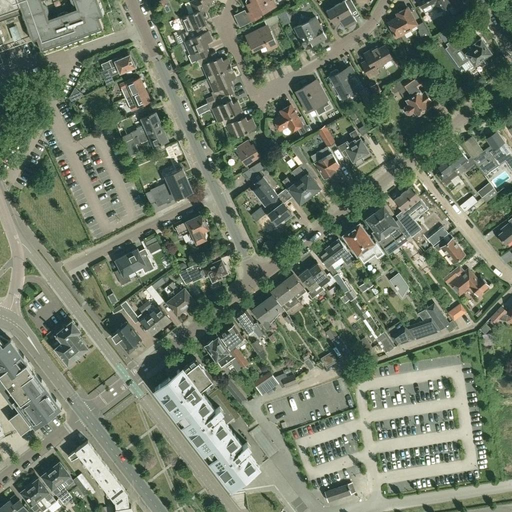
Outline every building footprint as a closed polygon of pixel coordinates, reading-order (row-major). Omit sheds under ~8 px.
[(0,0),(0,44),(4,43),(0,32),(0,21),(6,19),(6,22),(15,19),(14,16),(23,13),(32,40),(37,39),(41,50),(61,43),(62,45),(83,37),(83,35),(103,28),(99,17),(104,15),(98,0),(0,0)] [(193,0),(193,3),(207,9),(208,6),(215,3),(212,0),(193,0)] [(272,0),(271,0),(270,1),(269,0),(248,0),(247,4),(250,11),(244,14),(248,22),(261,16),(259,13),(276,6),(272,0)] [(357,22),(351,12),(356,9),(351,0),(346,3),(345,0),(326,10),(333,23),(340,20),(344,29),(357,22)] [(417,0),(425,12),(436,6),(439,11),(453,3),(456,10),(463,6),(460,0),(417,0)] [(206,31),(201,21),(209,17),(206,12),(207,9),(193,3),(192,6),(194,12),(181,18),(187,31),(185,32),(188,39),(206,31)] [(388,22),(396,37),(417,26),(419,30),(418,31),(423,41),(431,37),(423,22),(417,25),(407,7),(396,13),(398,17),(388,22)] [(468,7),(462,10),(465,16),(471,13),(468,7)] [(276,14),(264,20),(267,26),(267,25),(268,26),(279,20),(276,14)] [(326,38),(315,16),(294,27),(305,49),(326,38)] [(246,36),(253,50),(266,44),(269,49),(277,45),(268,26),(267,25),(267,26),(246,36)] [(447,28),(440,33),(444,40),(452,35),(447,28)] [(204,44),(212,40),(208,30),(206,31),(188,39),(184,41),(190,54),(187,55),(191,63),(197,60),(209,54),(204,44)] [(470,46),(460,33),(446,44),(462,64),(470,58),(475,65),(476,64),(479,69),(485,64),(482,59),(491,53),(481,38),(470,46)] [(361,63),(370,77),(379,72),(376,67),(392,58),(385,45),(378,48),(377,46),(364,53),(367,59),(361,63)] [(208,78),(231,67),(227,58),(219,61),(215,51),(209,54),(197,60),(200,66),(202,65),(208,78)] [(104,70),(107,68),(111,76),(120,72),(120,73),(135,66),(135,65),(136,64),(135,61),(132,59),(130,54),(118,59),(117,57),(109,60),(109,61),(102,64),(104,70)] [(329,75),(333,81),(328,84),(334,94),(339,91),(342,98),(362,86),(351,65),(339,72),(338,70),(335,69),(330,72),(329,75)] [(420,66),(395,84),(390,88),(393,92),(398,89),(409,104),(405,106),(404,109),(407,113),(410,114),(414,111),(416,115),(418,114),(419,114),(420,114),(421,114),(421,113),(422,113),(422,112),(423,112),(423,111),(423,110),(430,105),(428,102),(431,99),(425,91),(433,85),(420,66)] [(233,91),(228,81),(236,77),(231,67),(208,78),(213,91),(211,92),(214,99),(225,95),(233,91)] [(140,77),(134,80),(133,78),(120,83),(122,89),(126,97),(145,89),(140,77)] [(330,104),(323,92),(317,96),(310,83),(303,87),(304,89),(297,92),(306,109),(313,106),(318,115),(326,111),(324,107),(330,104)] [(381,90),(377,83),(370,86),(374,94),(381,90)] [(75,88),(69,98),(71,101),(80,97),(83,96),(75,88)] [(150,100),(145,89),(126,97),(132,111),(145,105),(144,103),(150,100)] [(241,111),(237,101),(229,104),(225,95),(214,99),(206,103),(209,109),(212,108),(218,121),(221,120),(240,112),(241,111)] [(301,116),(298,117),(291,104),(280,110),(283,115),(274,120),(279,129),(288,124),(292,130),(297,127),(302,135),(303,134),(304,136),(312,131),(309,124),(303,127),(302,124),(305,123),(301,116)] [(142,118),(148,132),(162,126),(156,112),(142,118)] [(256,127),(251,118),(244,121),(240,112),(221,120),(224,126),(226,125),(232,138),(256,127)] [(367,132),(362,123),(357,126),(362,135),(367,132)] [(168,140),(162,126),(148,132),(140,135),(133,138),(129,140),(125,142),(127,147),(131,145),(135,143),(136,144),(141,142),(141,143),(151,139),(154,146),(168,140)] [(329,133),(325,126),(318,130),(328,146),(335,142),(329,133)] [(131,132),(133,138),(140,135),(138,129),(131,132)] [(354,160),(357,166),(365,161),(361,155),(363,154),(365,155),(366,154),(367,152),(369,151),(356,130),(351,133),(355,139),(349,142),(348,140),(340,145),(346,155),(349,153),(353,160),(354,160)] [(496,161),(511,150),(511,132),(510,134),(511,136),(505,140),(503,137),(492,144),(481,151),(477,145),(468,151),(471,156),(475,162),(483,175),(498,165),(496,161)] [(238,153),(245,164),(260,155),(253,144),(251,145),(248,139),(236,146),(240,152),(238,153)] [(296,143),(290,147),(297,156),(302,152),(296,143)] [(340,166),(332,152),(328,146),(311,156),(324,178),(325,177),(326,179),(331,176),(330,174),(335,171),(335,170),(340,166)] [(472,164),(475,162),(471,156),(467,159),(458,147),(444,157),(454,170),(461,164),(465,169),(472,164)] [(454,170),(444,157),(436,164),(440,170),(436,173),(445,185),(450,181),(450,180),(457,174),(454,170)] [(315,175),(306,163),(305,163),(303,164),(302,165),(297,169),(292,173),(298,180),(311,197),(316,193),(314,191),(319,187),(312,178),(315,175)] [(255,165),(242,173),(247,180),(249,178),(252,175),(260,171),(255,165)] [(59,182),(69,178),(64,167),(54,171),(59,182)] [(166,175),(170,185),(158,190),(156,186),(150,188),(157,205),(175,197),(176,198),(192,190),(182,168),(166,175)] [(277,194),(272,187),(271,188),(267,183),(269,182),(264,175),(263,175),(260,171),(252,175),(249,178),(256,187),(258,185),(261,188),(256,192),(260,196),(259,197),(265,204),(269,200),(277,194)] [(311,197),(298,180),(292,185),(286,177),(282,180),(287,187),(282,190),(289,199),(294,195),(299,202),(304,199),(305,201),(311,197)] [(391,197),(402,210),(396,215),(403,225),(410,235),(415,231),(408,221),(410,220),(403,211),(410,205),(412,209),(415,209),(422,204),(421,201),(419,198),(420,197),(411,185),(398,196),(396,193),(391,197)] [(497,194),(493,188),(482,197),(486,203),(497,194)] [(290,213),(291,212),(284,203),(289,199),(282,190),(277,194),(269,200),(275,208),(268,213),(276,224),(283,218),(285,220),(292,215),(290,213)] [(478,202),(473,197),(461,206),(465,212),(478,202)] [(392,217),(391,217),(383,205),(374,212),(383,225),(394,240),(403,234),(406,238),(410,235),(400,222),(397,224),(392,217)] [(260,207),(251,214),(256,220),(265,213),(260,207)] [(383,225),(374,212),(366,219),(374,231),(372,232),(384,248),(394,240),(383,225)] [(190,229),(191,231),(189,233),(189,235),(190,237),(191,238),(192,239),(195,239),(196,242),(206,238),(202,231),(208,228),(208,227),(209,226),(206,222),(205,222),(201,215),(176,227),(179,234),(190,229)] [(511,217),(509,220),(510,222),(505,226),(507,228),(498,235),(505,244),(511,238),(511,217)] [(85,221),(87,228),(92,226),(94,234),(97,233),(93,219),(85,221)] [(383,253),(376,243),(373,244),(359,224),(343,235),(355,251),(356,251),(361,257),(364,261),(374,254),(377,258),(383,253)] [(155,236),(145,241),(150,252),(161,246),(155,236)] [(442,247),(454,263),(465,254),(453,238),(447,242),(445,239),(435,246),(438,250),(442,247)] [(339,239),(327,248),(336,260),(341,256),(347,264),(354,259),(339,239)] [(83,254),(96,246),(93,241),(80,248),(83,254)] [(137,248),(126,254),(135,270),(141,266),(145,273),(154,268),(148,257),(143,260),(137,248)] [(336,271),(331,264),(336,260),(327,248),(318,255),(332,274),(336,271)] [(135,270),(126,254),(115,260),(121,271),(116,274),(122,285),(131,280),(128,273),(135,270)] [(201,267),(199,263),(179,272),(186,283),(192,280),(192,281),(210,274),(213,280),(221,277),(220,275),(227,272),(226,271),(228,270),(226,265),(224,266),(221,260),(212,264),(211,262),(201,267)] [(326,275),(317,263),(308,270),(321,286),(326,282),(329,286),(335,281),(329,273),(326,275)] [(471,272),(468,274),(459,265),(443,280),(448,286),(450,284),(460,296),(469,287),(478,296),(489,285),(481,276),(478,279),(471,272)] [(321,286),(308,270),(307,268),(298,275),(310,291),(307,293),(312,299),(323,290),(320,286),(321,286)] [(345,280),(343,281),(337,273),(332,276),(345,294),(349,299),(350,301),(357,296),(345,280)] [(303,288),(296,278),(293,274),(290,276),(289,275),(288,275),(284,278),(284,279),(284,280),(283,281),(296,298),(305,291),(303,288)] [(374,284),(370,279),(363,283),(367,288),(374,284)] [(403,279),(395,286),(402,295),(408,286),(403,279)] [(173,281),(169,284),(186,307),(189,305),(191,305),(193,304),(194,303),(194,301),(195,301),(185,288),(181,291),(173,281)] [(298,300),(296,298),(283,281),(270,291),(273,295),(282,307),(283,307),(286,311),(298,300)] [(186,307),(169,284),(164,288),(172,298),(167,301),(177,314),(178,313),(179,314),(181,313),(183,311),(182,310),(186,307)] [(164,301),(152,285),(147,289),(159,304),(164,301)] [(42,291),(34,297),(35,299),(36,300),(44,294),(42,291)] [(344,302),(349,299),(345,294),(340,297),(344,302)] [(282,307),(273,295),(263,302),(273,316),(279,312),(278,310),(282,307)] [(113,313),(114,313),(123,308),(130,316),(136,323),(140,319),(126,301),(121,304),(112,311),(113,313)] [(171,319),(161,306),(157,309),(153,304),(152,305),(148,301),(144,304),(161,326),(171,319)] [(268,321),(273,316),(263,302),(252,310),(262,323),(267,329),(271,325),(268,321)] [(354,302),(348,307),(356,317),(362,313),(354,302)] [(461,303),(455,307),(460,315),(466,311),(461,303)] [(161,326),(144,304),(139,308),(146,317),(141,321),(151,334),(161,326)] [(506,312),(501,307),(490,318),(495,323),(506,312)] [(265,331),(257,321),(255,322),(246,309),(235,317),(248,334),(249,334),(255,330),(258,335),(265,331)] [(422,336),(440,330),(425,309),(418,313),(424,321),(413,324),(422,336)] [(440,309),(431,315),(440,329),(445,326),(450,323),(440,309)] [(288,315),(284,318),(288,323),(292,320),(288,315)] [(59,336),(51,342),(68,363),(88,347),(77,333),(80,330),(72,320),(56,333),(59,336)] [(121,327),(112,335),(116,341),(120,338),(127,347),(126,348),(129,351),(136,346),(133,342),(140,337),(128,322),(127,322),(126,321),(121,326),(121,327)] [(485,323),(480,329),(484,333),(490,327),(485,323)] [(228,346),(229,348),(243,338),(234,325),(227,330),(220,335),(228,346)] [(338,336),(332,327),(326,332),(332,340),(344,356),(350,352),(338,336)] [(404,342),(413,339),(405,327),(397,333),(404,342)] [(395,346),(385,331),(375,338),(385,353),(395,346)] [(272,334),(268,337),(272,343),(276,340),(272,334)] [(41,380),(37,375),(33,369),(32,368),(30,370),(25,364),(28,362),(26,361),(22,364),(18,359),(23,356),(19,351),(20,351),(18,350),(10,339),(9,340),(2,336),(0,335),(0,372),(4,369),(12,380),(1,388),(18,411),(9,418),(21,434),(26,430),(26,429),(34,422),(38,427),(39,426),(36,422),(33,419),(38,415),(41,419),(56,408),(55,407),(54,407),(50,402),(55,399),(44,385),(40,388),(36,383),(41,380)] [(235,357),(231,351),(229,348),(228,346),(226,347),(218,337),(212,341),(210,340),(207,343),(207,345),(206,346),(216,360),(221,367),(235,357)] [(367,351),(372,347),(365,337),(360,340),(365,349),(367,351)] [(263,349),(257,339),(250,343),(257,353),(263,349)] [(237,348),(231,351),(235,357),(243,367),(248,363),(237,348)] [(369,354),(367,351),(365,349),(355,356),(359,362),(369,354)] [(337,361),(331,352),(320,358),(326,368),(337,361)] [(155,388),(176,416),(216,385),(212,380),(213,380),(196,358),(185,367),(180,371),(179,370),(155,388)] [(314,367),(308,359),(303,361),(309,370),(314,367)] [(274,377),(271,373),(256,384),(262,393),(278,382),(274,377)] [(285,387),(296,382),(296,381),(293,375),(282,379),(285,387)] [(240,391),(232,382),(228,377),(222,382),(234,396),(240,391)] [(182,424),(203,451),(243,420),(216,385),(176,416),(178,415),(184,423),(182,424)] [(251,431),(243,420),(203,451),(204,452),(205,451),(211,459),(210,460),(232,488),(232,487),(269,458),(249,432),(251,431)] [(0,444),(0,445),(5,459),(17,454),(11,440),(0,444)] [(129,505),(127,496),(127,491),(88,440),(68,455),(71,460),(80,456),(114,500),(115,500),(116,507),(115,507),(116,511),(132,511),(131,505),(129,505)] [(59,462),(50,469),(68,492),(77,485),(59,462)] [(68,492),(50,469),(42,476),(59,499),(68,492)] [(77,477),(84,486),(88,482),(81,473),(77,477)] [(38,478),(30,485),(47,508),(56,501),(38,478)] [(95,492),(88,482),(84,486),(91,495),(95,492)] [(351,482),(325,491),(328,501),(355,492),(351,482)] [(41,511),(47,508),(30,485),(21,492),(36,511),(41,511)] [(334,499),(331,503),(338,508),(341,504),(334,499)] [(28,511),(19,500),(13,505),(9,500),(0,507),(0,511),(28,511)]
